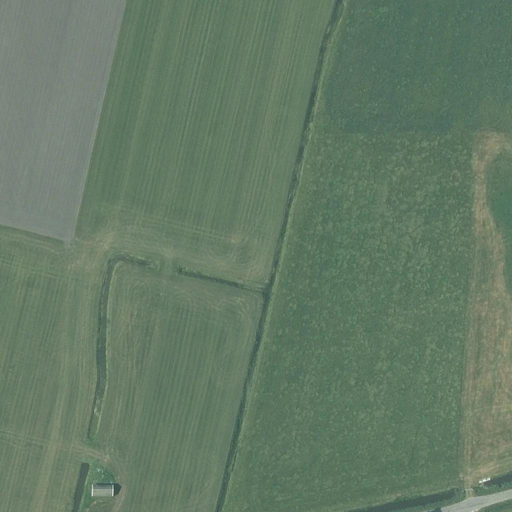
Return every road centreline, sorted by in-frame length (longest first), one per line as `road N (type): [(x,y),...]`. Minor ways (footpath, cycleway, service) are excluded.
road 1 (track): [(110,0),(59,237),(66,442)]
road 2 (track): [(488,264),(458,437),(471,511)]
